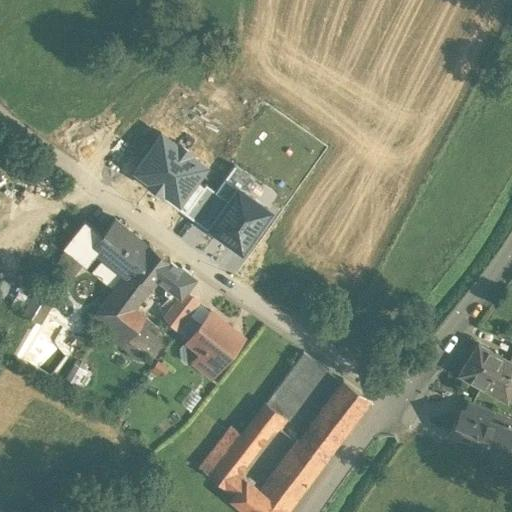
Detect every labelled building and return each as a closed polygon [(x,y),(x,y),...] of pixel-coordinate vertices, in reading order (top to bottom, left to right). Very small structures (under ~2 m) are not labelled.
[(191,182),(203,165),(161,136),(137,170),(152,181),(150,184),(166,195),(181,175),(191,182)] [(260,186),(233,167),(215,192),(227,200),(207,228),(239,251),(269,210),(252,198),(260,186)] [(191,182),(181,175),(166,195),(164,199),(184,214),(202,190),(191,182)] [(206,229),(207,228),(227,200),(215,192),(205,185),(184,214),(206,229)] [(147,246),(114,220),(102,235),(92,247),(97,252),(104,257),(125,273),(147,246)] [(65,246),(87,264),(97,252),(92,247),(102,235),(85,222),(65,246)] [(114,287),(110,292),(132,306),(156,276),(169,260),(148,244),(147,246),(125,273),(114,287)] [(65,248),(47,278),(61,286),(61,287),(82,261),(65,248)] [(125,273),(104,257),(93,271),(114,287),(125,273)] [(193,277),(169,260),(156,276),(170,288),(165,295),(174,301),(182,290),(193,277)] [(47,278),(40,282),(36,292),(48,302),(61,286),(47,278)] [(174,301),(162,317),(175,330),(197,302),(182,290),(174,301)] [(36,292),(23,310),(38,319),(48,302),(36,292)] [(132,306),(110,292),(94,313),(139,347),(151,357),(161,344),(137,325),(144,316),(131,308),(132,306)] [(241,336),(209,311),(187,340),(203,352),(219,365),(241,336)] [(139,347),(94,313),(88,320),(134,354),(139,347)] [(511,366),(508,364),(477,347),(459,377),(507,403),(511,394),(511,366)] [(203,352),(194,364),(210,376),(219,365),(203,352)] [(303,353),(265,403),(286,417),(323,367),(303,353)] [(85,368),(74,362),(65,377),(76,383),(85,368)] [(342,381),(259,490),(285,511),(324,460),(369,400),(342,381)] [(230,425),(198,467),(223,486),(235,471),(266,431),(276,427),(278,428),(286,417),(265,403),(241,434),(230,425)] [(492,413),(470,404),(465,416),(487,425),(492,413)] [(511,435),(487,425),(465,416),(460,427),(459,427),(452,429),(449,437),(494,456),(506,462),(509,454),(511,447),(511,435)] [(511,455),(509,454),(506,462),(494,456),(489,468),(511,478),(511,455)] [(235,471),(223,486),(233,493),(244,478),(235,471)] [(259,490),(244,478),(233,493),(229,498),(247,511),(284,511),(285,511),(259,490)]
